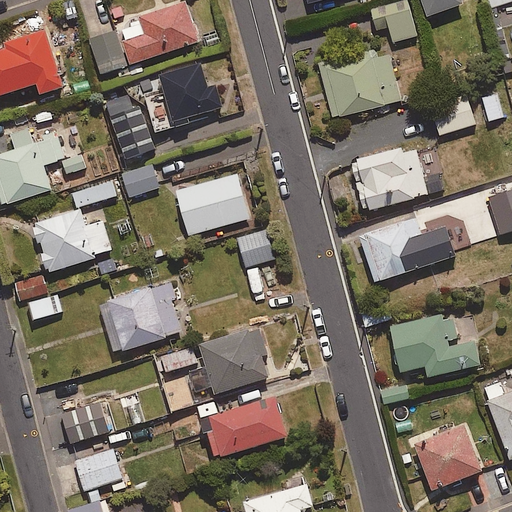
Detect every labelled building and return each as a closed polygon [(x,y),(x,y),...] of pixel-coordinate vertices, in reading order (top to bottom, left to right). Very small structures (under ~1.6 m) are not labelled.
[(422,0),(428,18),(464,5),(462,0),(422,0)] [(511,2),(511,0),(488,0),(491,9),(511,2)] [(200,42),(186,1),(127,22),(129,28),(119,32),(131,66),(200,42)] [(417,37),(407,1),(371,11),(376,31),(390,27),(395,43),(417,37)] [(65,88),(46,30),(4,44),(6,50),(0,51),(0,96),(37,85),(41,96),(65,88)] [(128,66),(117,30),(89,38),(100,75),(128,66)] [(402,101),(388,51),(343,63),(342,59),(319,65),(334,120),(402,101)] [(201,65),(159,78),(174,127),(189,123),(188,119),(223,109),(216,87),(208,89),(201,65)] [(505,118),(498,94),(482,99),(489,122),(505,118)] [(476,125),(467,95),(432,106),(441,136),(476,125)] [(158,153),(140,106),(109,117),(127,165),(158,153)] [(34,144),(29,129),(10,136),(15,150),(0,154),(0,198),(3,207),(52,190),(44,166),(66,159),(59,136),(34,144)] [(417,154),(416,150),(403,154),(402,149),(352,163),(366,213),(444,190),(432,149),(417,154)] [(152,165),(122,174),(130,198),(159,189),(152,165)] [(237,174),(175,192),(188,237),(250,218),(237,174)] [(117,197),(113,182),(73,193),(77,208),(117,197)] [(511,231),(511,191),(490,199),(501,235),(511,231)] [(48,274),(96,259),(95,256),(112,250),(103,222),(86,228),(81,211),(33,226),(48,274)] [(422,236),(416,219),(361,237),(376,283),(456,257),(447,228),(422,236)] [(267,230),(238,238),(246,267),(275,259),(267,230)] [(48,293),(43,275),(18,283),(23,300),(48,293)] [(177,299),(171,281),(100,306),(117,355),(183,332),(172,301),(177,299)] [(61,313),(57,296),(30,303),(34,320),(61,313)] [(390,306),(361,314),(365,328),(394,321),(390,306)] [(459,344),(452,313),(391,327),(401,373),(426,367),(429,379),(481,367),(475,340),(459,344)] [(268,355),(260,328),(202,346),(216,395),(269,379),(263,357),(268,355)] [(194,346),(158,357),(162,373),(199,363),(194,346)] [(80,396),(75,378),(39,388),(44,406),(80,396)] [(406,384),(380,391),(384,406),(411,399),(406,384)] [(511,392),(488,402),(511,461),(511,460),(511,392)] [(275,398),(207,419),(219,459),(287,438),(275,398)] [(109,432),(100,402),(62,414),(72,444),(109,432)] [(464,424),(413,445),(433,493),(484,472),(464,424)] [(126,488),(114,450),(76,462),(85,491),(111,483),(114,492),(126,488)] [(511,492),(511,479),(487,488),(491,500),(511,492)] [(237,511),(302,511),(314,508),(308,485),(245,501),(247,509),(237,511)] [(103,511),(100,501),(103,501),(99,489),(88,492),(91,504),(70,510),(70,511),(103,511)]
